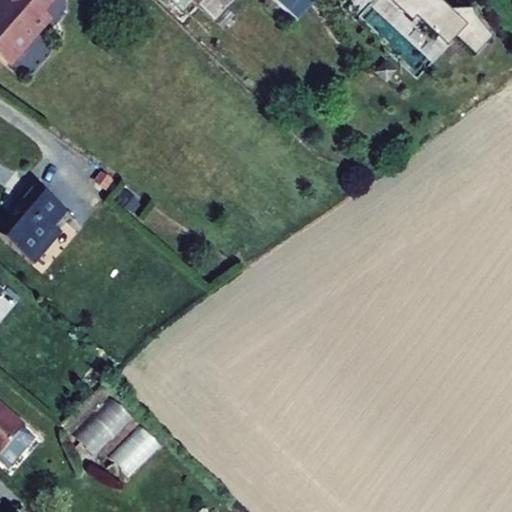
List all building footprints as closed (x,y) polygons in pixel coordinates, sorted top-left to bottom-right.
[(0,50),(17,66),(20,62),(26,62),(33,54),(33,48),(59,19),(52,13),(63,0),(12,0),(7,6),(6,7),(7,9),(0,17),(0,50)] [(243,0),(214,0),(209,6),(224,21),(243,0)] [(270,0),(294,21),(313,0),(270,0)] [(45,186),(6,233),(40,262),(80,216),(45,186)] [(0,279),(0,307),(13,291),(0,279)] [(35,424),(0,393),(0,456),(4,459),(35,424)] [(75,436),(96,455),(131,415),(110,396),(75,436)] [(108,455),(127,476),(160,445),(141,424),(108,455)]
